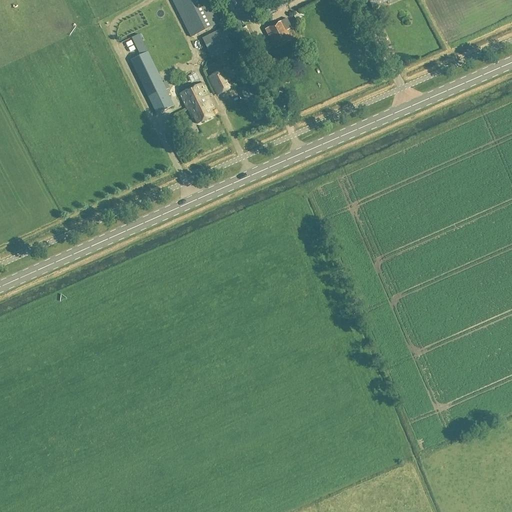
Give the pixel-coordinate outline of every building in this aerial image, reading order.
[(206,0),(171,0),(191,38),(219,24),(206,0)] [(235,0),(226,5),(224,6),(235,29),(249,22),(238,0),(235,0)] [(267,14),(295,0),(269,0),(261,5),(267,14)] [(368,0),(372,8),(386,2),(388,4),(397,0),(368,0)] [(295,15),(293,16),(296,21),(306,16),(303,11),(297,14),(296,11),(293,13),(295,15)] [(281,24),(266,31),(275,50),(291,42),(286,31),(291,29),(289,24),(287,19),(280,22),(281,24)] [(249,26),(239,30),(247,49),(256,45),(249,26)] [(203,38),(212,60),(233,49),(224,28),(203,38)] [(148,53),(130,61),(156,115),(174,107),(148,53)] [(223,71),(208,79),(217,96),(232,88),(223,71)] [(187,110),(208,100),(201,85),(179,95),(187,110)] [(240,90),(245,100),(256,96),(252,85),(240,90)] [(222,105),(227,99),(223,96),(218,102),(222,105)] [(208,100),(187,110),(191,120),(194,119),(197,125),(214,117),(211,110),(213,109),(208,100)]
